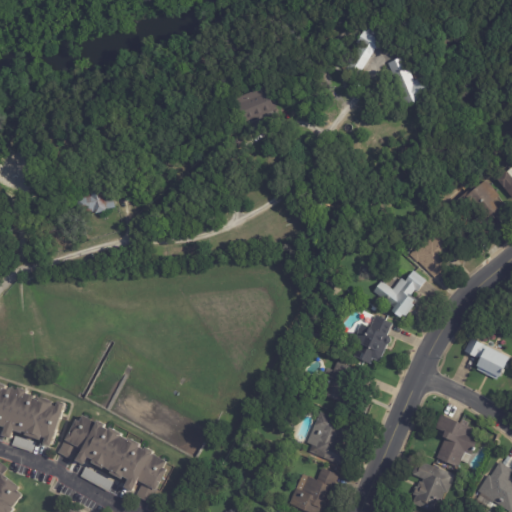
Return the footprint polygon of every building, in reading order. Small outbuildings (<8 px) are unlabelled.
[(365,75),(346,64),(370,25),(390,38),(367,77),(365,75)] [(389,64),(402,58),(413,82),(424,77),(432,96),(407,106),(389,64)] [(265,114),(244,123),(235,99),(263,88),(268,99),(275,96),(280,108),(265,114)] [(511,196),(496,180),(505,172),(506,173),(511,167),(511,196)] [(498,197),(491,203),(498,211),(497,212),(499,214),(487,224),(466,196),(485,181),(498,197)] [(114,205),(114,208),(105,211),(106,212),(95,215),(94,210),(78,214),(75,201),(82,200),(81,192),(114,185),(117,198),(112,199),(114,205)] [(454,259),(446,267),(435,279),(418,262),(417,263),(409,256),(425,240),(427,242),(431,237),(432,238),(446,225),(465,244),(452,257),(454,259)] [(426,281),(417,293),(414,291),(408,299),(412,302),(410,305),(413,307),(404,318),(402,316),(399,319),(391,313),(394,308),(373,293),(381,283),(393,291),(401,280),(405,283),(413,272),(426,281)] [(392,325),(387,337),(390,338),(390,339),(390,342),(389,344),(386,346),(379,361),(373,358),(369,365),(347,354),(361,325),(369,329),(375,317),(392,325)] [(465,332),(471,335),(469,340),(463,336),(465,332)] [(486,347),(509,359),(497,382),(476,371),(477,369),(476,368),(480,359),(478,358),(477,359),(464,353),(471,340),(486,347)] [(358,371),(347,398),(368,407),(365,414),(323,396),(326,389),(320,386),(327,369),(333,372),(337,362),(358,371)] [(25,391),(29,392),(28,395),(35,397),(34,400),(38,401),(39,398),(54,404),(53,407),(57,408),(59,402),(66,405),(52,448),(45,445),(47,440),(42,438),(41,442),(26,437),(27,434),(23,432),(23,435),(14,432),(11,440),(3,437),(6,429),(0,427),(0,384),(7,387),(6,390),(10,391),(11,389),(19,392),(20,389),(25,391)] [(347,454),(342,466),(310,452),(313,445),(307,443),(320,412),(347,423),(341,437),(344,438),(340,446),(349,450),(347,454)] [(443,415),(474,429),(473,433),(478,436),(475,441),(476,442),(470,454),(471,455),(467,463),(439,451),(445,438),(441,436),(444,431),(435,427),(440,414),(443,415)] [(151,502),(140,496),(146,484),(140,481),(133,493),(126,489),(130,481),(124,478),(122,481),(111,474),(112,472),(105,468),(103,470),(92,464),(93,461),(89,458),(84,466),(77,462),(83,450),(81,449),(75,460),(61,452),(67,441),(66,440),(77,420),(81,422),(84,416),(97,423),(98,422),(106,426),(104,429),(110,432),(111,429),(122,435),(121,437),(129,441),(130,439),(142,446),(140,448),(146,451),(147,449),(155,453),(154,454),(169,462),(165,469),(169,471),(159,488),(161,489),(153,503),(151,502)] [(11,447),(15,437),(35,444),(31,454),(11,447)] [(431,511),(412,503),(414,497),(415,497),(416,496),(412,495),(412,493),(412,490),(413,488),(415,487),(416,487),(419,481),(421,482),(423,479),(412,474),(418,459),(450,474),(439,500),(450,505),(446,511),(431,511)] [(502,463),(511,470),(511,472),(510,476),(511,477),(511,511),(510,511),(478,491),(488,475),(490,476),(500,462),(502,463)] [(9,470),(12,471),(7,477),(22,490),(20,493),(25,497),(15,510),(13,511),(0,511),(0,464),(1,463),(9,470)] [(331,499),(327,509),(325,509),(323,511),(309,511),(289,503),(302,474),(316,480),(322,468),(341,477),(331,499)] [(85,469),(113,484),(108,493),(80,478),(85,469)]
